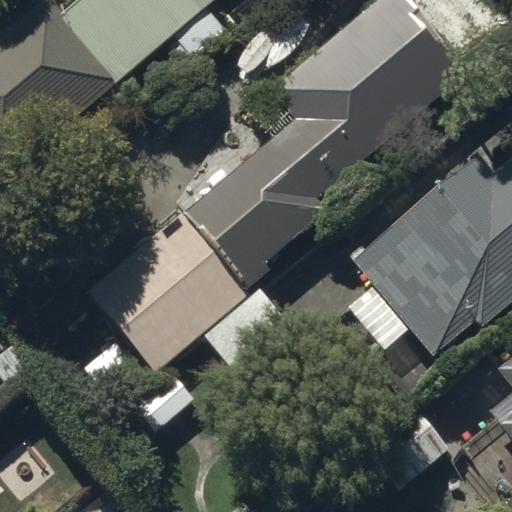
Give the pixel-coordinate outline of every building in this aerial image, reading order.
[(0,186),(113,93),(216,6),(223,0),(86,0),(53,27),(39,10),(0,42),(0,186)] [(181,221),(86,301),(153,381),(247,303),(244,298),(264,281),(261,277),(321,226),(318,209),(458,89),(433,60),(439,54),(393,0),(271,106),(293,131),(184,225),(181,221)] [(478,167),(348,273),(431,370),(472,334),(479,341),(511,312),(511,171),(494,187),(478,167)] [(259,300),(203,346),(250,402),(305,356),(259,300)] [(511,371),(496,384),(511,403),(487,424),(511,456),(511,460),(509,461),(507,462),(505,463),(504,464),(502,465),(501,467),(500,468),(498,470),(497,472),(497,474),(496,476),(495,478),(495,479),(495,482),(495,484),(495,485),(495,488),(496,489),(497,491),(497,493),(498,495),(500,497),(501,498),(502,500),(504,501),(506,502),(507,503),(509,504),(511,505),(511,504),(511,371)] [(172,382),(132,414),(154,441),(194,409),(172,382)] [(412,417),(360,456),(396,498),(446,456),(412,417)]
